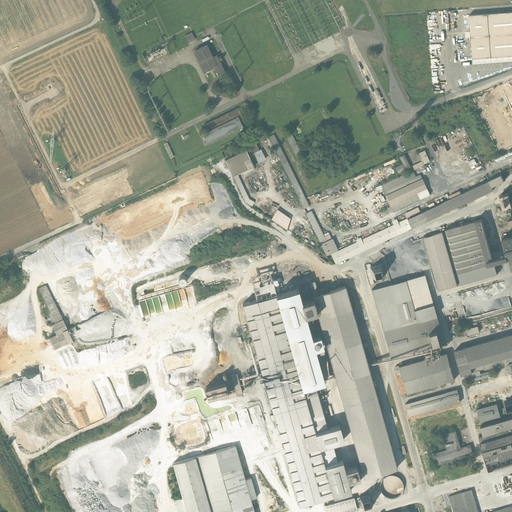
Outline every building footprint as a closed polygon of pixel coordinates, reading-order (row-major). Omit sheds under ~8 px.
[(511,12),(469,15),(472,59),(511,55),(511,12)] [(189,42),(196,39),(193,32),(186,35),(189,42)] [(330,38),(314,45),(320,58),(336,51),(330,38)] [(219,54),(215,55),(210,43),(196,49),(204,68),(203,68),(205,72),(223,64),(219,54)] [(204,131),(209,143),(246,126),(241,115),(243,114),(240,108),(205,123),(208,130),(204,131)] [(331,252),(336,264),(494,191),(492,185),(504,179),(501,172),(337,248),(330,232),(324,235),(277,133),(269,137),(324,255),(331,252)] [(262,148),(254,151),(258,161),(266,159),(262,148)] [(224,159),(243,199),(248,197),(237,174),(254,166),(246,149),(224,159)] [(423,161),(414,165),(415,169),(431,162),(426,150),(420,152),(423,161)] [(401,163),(393,167),(397,174),(411,166),(404,153),(397,156),(401,163)] [(413,170),(380,185),(390,206),(379,211),(381,216),(430,194),(421,175),(416,177),(413,170)] [(511,202),(508,191),(500,194),(504,206),(511,203),(511,202)] [(292,218),(276,209),(270,219),(286,228),(292,218)] [(481,217),(446,227),(462,285),(511,271),(511,232),(501,235),(504,249),(491,253),(481,217)] [(442,233),(423,239),(438,291),(458,285),(442,233)] [(89,260),(73,264),(77,283),(83,284),(84,285),(87,291),(91,292),(89,293),(89,297),(90,297),(94,298),(95,294),(96,293),(95,291),(96,291),(100,290),(100,285),(100,283),(99,282),(99,280),(97,276),(94,275),(90,278),(87,272),(85,272),(85,270),(89,268),(88,264),(89,260)] [(367,270),(370,285),(374,284),(373,278),(391,274),(389,263),(372,267),(371,263),(367,264),(368,270),(367,270)] [(372,290),(391,358),(444,342),(424,274),(372,290)] [(242,305),(299,505),(351,491),(348,481),(360,477),(357,467),(345,470),(343,460),(337,462),(332,444),(344,440),(340,425),(328,428),(320,400),(325,399),(322,389),(317,391),(315,384),(324,381),(315,349),(324,347),(322,339),(325,338),(313,295),(318,294),(315,282),(310,284),(310,285),(242,305)] [(48,284),(40,288),(56,323),(54,324),(58,334),(51,337),(56,349),(77,340),(72,328),(68,330),(48,284)] [(149,315),(196,305),(192,287),(184,288),(183,286),(156,292),(157,296),(151,298),(150,295),(142,297),(142,300),(140,301),(143,312),(147,311),(147,309),(145,309),(145,306),(147,306),(149,315)] [(325,338),(365,477),(396,468),(345,287),(318,294),(313,295),(325,338)] [(80,330),(85,328),(80,318),(75,320),(80,330)] [(0,341),(10,336),(7,330),(6,331),(3,326),(0,328),(0,341)] [(480,326),(469,329),(470,335),(481,332),(480,326)] [(511,334),(455,351),(461,375),(511,360),(511,334)] [(400,371),(406,393),(426,388),(428,393),(451,386),(450,381),(455,380),(447,353),(399,367),(399,366),(396,367),(393,370),(394,373),(400,371)] [(206,387),(208,400),(229,395),(230,398),(245,395),(244,390),(246,389),(243,376),(240,377),(239,372),(222,376),(224,383),(206,387)] [(491,372),(473,377),(474,379),(476,378),(476,381),(492,376),(491,372)] [(405,404),(408,417),(460,402),(457,389),(405,404)] [(477,410),(480,422),(500,416),(497,404),(477,410)] [(511,463),(511,417),(481,427),(483,436),(478,437),(488,471),(511,463)] [(431,454),(435,466),(473,455),(470,445),(461,448),(456,431),(442,435),(446,450),(431,454)] [(253,511),(249,496),(255,494),(251,479),(245,481),(235,446),(173,463),(183,498),(175,500),(178,511),(253,511)] [(401,499),(406,480),(387,475),(381,493),(401,499)] [(511,511),(511,505),(489,511),(478,511),(472,490),(449,496),(452,511),(456,511),(459,511),(511,511)] [(328,511),(349,511),(351,511),(350,507),(354,506),(353,504),(357,503),(355,498),(327,505),(328,511)]
